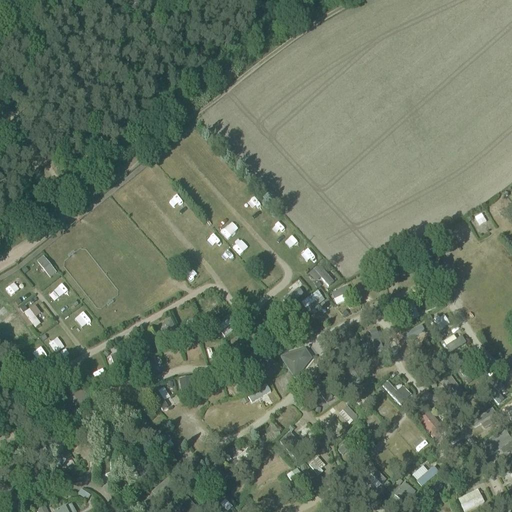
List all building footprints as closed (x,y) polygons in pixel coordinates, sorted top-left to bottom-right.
[(347,286),(330,294),(336,307),(353,298),(347,286)] [(300,302),(307,313),(324,303),(318,292),(300,302)] [(35,317),(39,315),(36,307),(25,312),(33,328),(39,325),(35,317)] [(442,315),(430,324),(437,334),(449,325),(442,315)] [(16,350),(29,337),(21,328),(7,341),(16,350)] [(376,330),(369,331),(370,344),(378,343),(376,330)] [(147,351),(152,349),(148,331),(142,332),(147,351)] [(442,343),(449,352),(458,345),(452,336),(442,343)] [(304,351),(279,357),(294,382),(311,360),(304,351)] [(402,388),(394,393),(387,383),(381,386),(395,406),(409,397),(402,388)] [(64,396),(77,421),(93,413),(87,401),(92,398),(88,389),(85,391),(83,386),(64,396)] [(164,389),(152,395),(160,412),(167,408),(164,401),(169,399),(164,389)] [(507,425),(511,423),(511,404),(501,408),(507,425)] [(347,407),(338,415),(348,426),(357,418),(347,407)] [(481,431),(499,423),(493,411),(470,421),(474,429),(479,427),(481,431)] [(430,413),(418,420),(428,437),(440,430),(430,413)] [(336,442),(345,433),(333,420),(324,428),(336,442)] [(113,423),(98,424),(99,441),(114,440),(113,423)] [(482,444),(488,456),(511,444),(506,432),(482,444)] [(402,440),(391,448),(402,463),(413,456),(402,440)] [(65,464),(65,465),(66,465),(66,464),(71,460),(60,442),(47,449),(59,468),(65,464)] [(234,468),(251,456),(247,450),(230,463),(234,468)] [(140,458),(133,476),(142,480),(145,479),(151,463),(148,462),(150,458),(143,455),(142,459),(140,458)] [(317,459),(309,465),(317,475),(325,469),(317,459)] [(370,467),(362,476),(377,490),(386,480),(370,467)] [(421,489),(438,474),(432,468),(427,473),(422,467),(411,477),(421,489)] [(167,479),(155,490),(164,501),(177,489),(167,479)] [(402,508),(415,494),(405,484),(391,498),(402,508)] [(457,500),(462,511),(466,511),(484,504),(478,490),(457,500)] [(196,511),(187,500),(177,508),(180,511),(196,511)] [(224,501),(220,505),(225,511),(226,511),(231,508),(224,501)]
